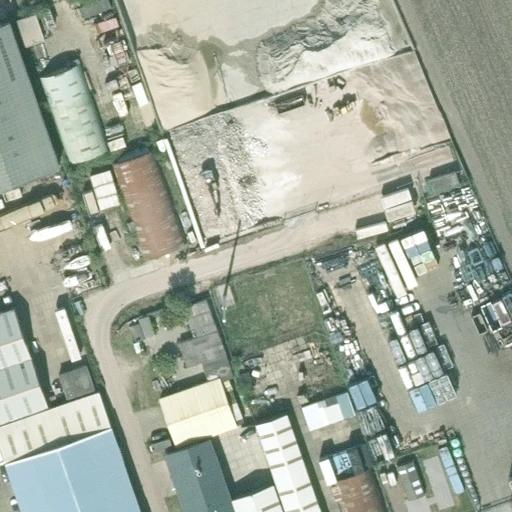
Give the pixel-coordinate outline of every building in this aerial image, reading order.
[(115,37),(127,33),(117,0),(114,0),(104,3),(115,37)] [(0,186),(59,166),(10,20),(0,23),(0,186)] [(68,163),(110,149),(80,63),(39,77),(68,163)] [(155,149),(111,163),(143,258),(187,243),(155,149)] [(114,232),(119,257),(129,255),(124,230),(114,232)] [(134,260),(123,262),(127,278),(137,275),(134,260)] [(233,377),(223,348),(206,298),(183,306),(191,329),(195,328),(198,336),(179,343),(187,366),(193,364),(199,383),(208,380),(209,382),(209,384),(220,381),(233,377)] [(0,420),(48,404),(30,353),(14,307),(0,311),(0,420)] [(145,339),(155,335),(148,315),(138,319),(140,323),(130,326),(136,341),(145,338),(145,339)] [(313,329),(319,353),(336,348),(330,324),(313,329)] [(221,335),(226,351),(238,348),(234,332),(221,335)] [(86,365),(59,375),(67,398),(94,389),(86,365)] [(408,427),(403,401),(399,402),(394,377),(374,381),(384,431),(408,427)] [(238,428),(220,381),(209,384),(209,382),(159,399),(177,448),(210,437),(238,428)] [(432,388),(440,409),(460,402),(452,381),(432,388)] [(140,511),(99,391),(0,424),(0,445),(23,511),(140,511)] [(369,391),(318,407),(325,429),(375,413),(369,391)] [(324,511),(290,410),(257,422),(286,511),(324,511)] [(392,437),(400,458),(420,450),(412,429),(392,437)] [(235,511),(231,497),(223,476),(210,437),(177,448),(164,452),(184,511),(235,511)] [(481,462),(511,448),(511,438),(477,454),(481,462)] [(458,454),(440,460),(456,510),(474,504),(458,454)] [(409,500),(425,494),(414,460),(397,466),(409,500)] [(340,511),(386,511),(371,466),(329,481),(340,511)] [(231,497),(235,511),(285,511),(275,482),(231,497)]
